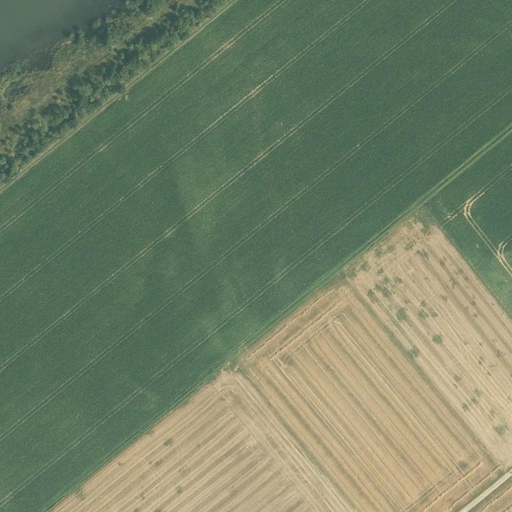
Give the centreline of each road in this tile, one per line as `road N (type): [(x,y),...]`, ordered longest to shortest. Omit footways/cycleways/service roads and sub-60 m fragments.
road 1 (track): [(38,511),(511,126)]
road 2 (track): [(248,0),(0,201)]
